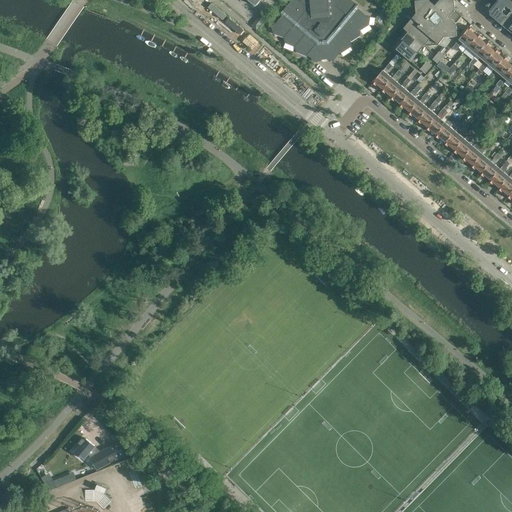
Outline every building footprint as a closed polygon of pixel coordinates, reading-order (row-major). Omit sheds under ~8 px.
[(350,0),(292,0),(283,11),(285,13),(273,27),(273,31),(275,33),(279,32),(284,37),(284,40),(286,42),(290,42),(295,46),(295,49),(298,51),(301,51),(307,56),(308,54),(316,61),(321,55),(327,55),(332,60),(339,52),(341,53),(345,47),(349,47),(351,44),(350,41),(355,36),(358,36),(360,33),(360,30),(364,25),(367,24),(369,22),(369,19),(354,7),(356,5),(350,0)] [(403,28),(407,32),(423,46),(424,45),(424,46),(438,44),(444,37),(457,36),(455,23),(461,16),(454,10),(453,0),(419,0),(414,0),(415,13),(409,21),(403,28)] [(499,0),(494,6),(491,10),(491,14),(501,23),(507,17),(502,12),(502,10),(506,6),(499,0)] [(511,0),(499,0),(506,6),(509,9),(511,8),(511,0)] [(380,22),(382,20),(388,13),(383,9),(375,18),(380,22)] [(507,17),(501,23),(508,29),(511,24),(511,11),(511,12),(507,17)] [(265,19),(260,15),(256,20),(261,24),(265,19)] [(462,35),(461,36),(458,40),(467,47),(476,36),(470,32),(472,30),(473,30),(470,28),(471,28),(470,28),(469,27),(462,35)] [(407,32),(401,40),(417,54),(423,46),(407,32)] [(478,34),(476,36),(467,47),(463,52),(466,55),(472,59),(485,44),(479,39),(481,37),(481,38),(481,37),(479,36),(479,35),(478,34)] [(401,40),(394,48),(410,61),(417,54),(401,40)] [(486,42),(485,44),(472,59),(470,61),(473,64),(479,57),(484,62),(493,51),(488,47),(489,45),(490,45),(488,43),(488,42),(487,42),(486,42)] [(493,51),(484,62),(482,65),(485,67),(488,65),(493,69),(502,58),(497,54),(498,52),(499,52),(497,50),(496,50),(495,49),(493,51)] [(439,51),(435,55),(440,59),(444,55),(439,51)] [(391,61),(390,62),(393,64),(399,56),(396,54),(391,61)] [(435,55),(432,59),(437,63),(440,59),(435,55)] [(502,58),(493,69),(502,76),(511,66),(506,61),(507,60),(507,59),(505,58),(506,57),(505,57),(504,56),(502,58)] [(431,65),(427,61),(420,69),(425,74),(431,65)] [(445,72),(448,68),(441,61),(437,65),(445,72)] [(383,88),(391,77),(386,73),(393,64),(390,62),(386,66),(383,70),(376,77),(377,77),(372,82),(373,83),(373,84),(374,84),(376,85),(377,83),(383,88)] [(406,62),(398,70),(402,72),(403,74),(410,65),(406,62)] [(457,66),(453,62),(447,71),(451,74),(457,66)] [(511,64),(511,66),(502,76),(511,84),(511,82),(511,64)] [(414,69),(407,77),(410,80),(417,72),(414,69)] [(391,95),(400,84),(395,80),(402,72),(398,70),(392,78),(391,77),(383,88),(381,90),(382,91),(383,91),(385,93),(385,92),(386,91),(391,95)] [(449,82),(442,76),(439,80),(445,86),(449,82)] [(401,103),(409,92),(404,88),(410,80),(407,77),(400,84),(391,95),(390,97),(391,98),(391,99),(392,99),(394,100),(395,98),(401,103)] [(474,89),(468,83),(463,89),(469,95),(474,89)] [(418,100),(414,96),(421,89),(416,85),(409,92),(401,103),(399,105),(400,106),(400,107),(401,106),(403,108),(403,107),(404,106),(410,110),(418,100)] [(511,88),(509,86),(501,95),(504,98),(511,88)] [(418,100),(410,110),(408,113),(409,113),(409,114),(412,116),(412,115),(413,113),(419,118),(427,107),(422,103),(429,95),(426,93),(425,92),(418,100)] [(427,107),(419,118),(417,120),(418,121),(418,122),(421,123),(422,121),(428,126),(436,115),(431,111),(438,102),(435,100),(428,108),(427,107)] [(436,115),(428,126),(426,128),(427,129),(428,129),(430,131),(430,130),(431,129),(437,133),(446,123),(440,118),(446,110),(442,108),(436,115)] [(446,123),(437,133),(435,135),(436,136),(436,137),(437,137),(439,139),(439,138),(440,136),(445,141),(454,130),(450,127),(452,124),(452,123),(456,118),(452,115),(446,123)] [(464,119),(457,127),(461,130),(467,121),(464,119)] [(454,130),(445,141),(444,143),(445,144),(445,145),(445,144),(447,146),(448,146),(447,145),(449,144),(454,148),(463,138),(454,130)] [(463,138),(454,148),(453,151),(454,151),(454,152),(455,152),(456,154),(457,153),(458,151),(463,156),(472,145),(468,142),(470,140),(470,138),(473,133),(470,131),(464,138),(463,138)] [(472,145),(463,156),(462,158),(463,159),(462,159),(463,160),(463,159),(465,161),(466,161),(465,161),(467,159),(472,164),(481,153),(484,149),(479,145),(483,140),(480,138),(476,142),(473,146),(472,145)] [(481,153),(472,164),(471,166),(472,167),(474,169),(475,168),(476,167),(481,171),(490,161),(481,153)] [(499,168),(490,179),(489,181),(490,182),(492,184),(493,184),(493,183),(494,182),(499,186),(508,176),(503,172),(507,168),(506,167),(510,163),(507,160),(499,168)] [(490,161),(481,171),(480,173),(481,174),(481,175),(483,176),(484,176),(485,174),(490,179),(499,168),(490,161)] [(508,176),(499,186),(498,188),(499,189),(498,190),(499,190),(501,192),(502,191),(503,189),(508,194),(511,189),(511,173),(509,176),(508,176)] [(86,438),(75,452),(83,459),(87,454),(90,458),(97,470),(125,455),(118,443),(101,452),(94,446),(94,445),(86,438)] [(57,487),(76,479),(74,473),(54,481),(57,487)]
